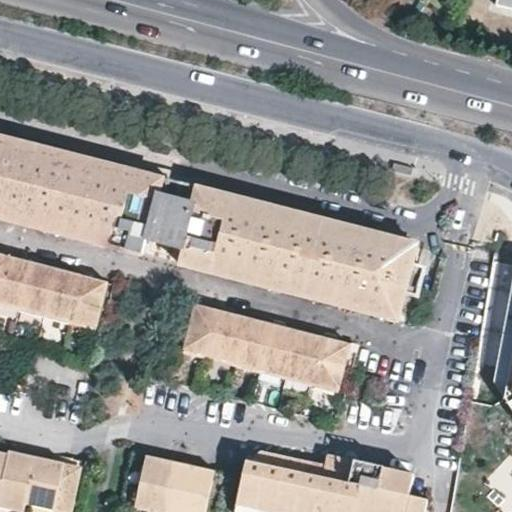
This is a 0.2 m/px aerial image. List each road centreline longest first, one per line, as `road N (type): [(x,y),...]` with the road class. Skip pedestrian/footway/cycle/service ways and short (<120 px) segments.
road 1 (residential): [(0,427),(69,443),(130,429),(211,436),(250,427),(424,451),(441,344)]
road 2 (residential): [(462,152),(442,221),(422,225),(0,122)]
road 3 (residential): [(0,36),(462,152)]
road 4 (residential): [(0,238),(441,344)]
road 5 (primary): [(110,0),(393,72)]
road 6 (residential): [(441,344),(459,231),(484,159)]
road 7 (primary): [(393,72),(511,104)]
